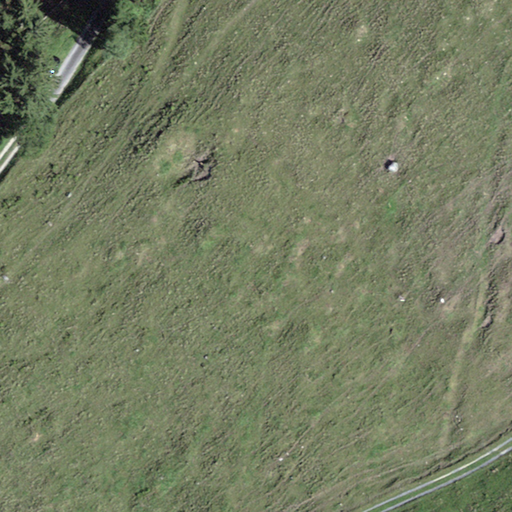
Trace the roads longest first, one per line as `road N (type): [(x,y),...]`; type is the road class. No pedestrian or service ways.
road 1 (track): [(0,160),(110,0)]
road 2 (track): [(511,443),(376,511)]
